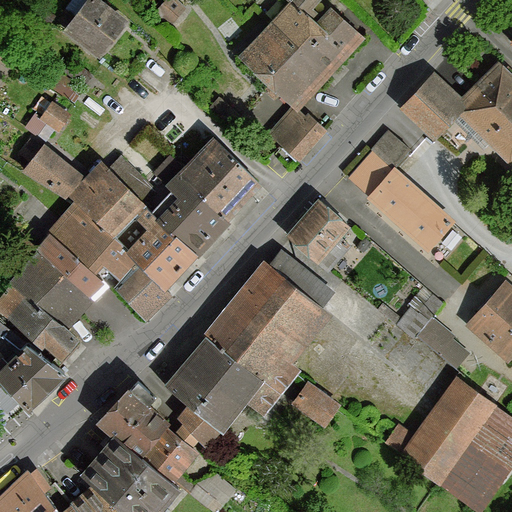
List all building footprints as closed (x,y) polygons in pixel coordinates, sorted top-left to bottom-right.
[(124,22),(96,0),(93,0),(70,31),(100,53),(124,22)] [(317,0),(290,0),(293,2),(273,23),(241,58),(294,106),(343,50),(349,55),(364,38),(334,10),(320,25),(314,21),(319,15),(312,7),(317,0)] [(94,76),(74,60),(66,70),(86,86),(94,76)] [(511,76),(504,69),(483,89),(511,117),(511,76)] [(84,89),(59,72),(52,84),(76,101),(84,89)] [(437,138),(462,110),(467,105),(434,74),(403,107),(431,132),(437,138)] [(467,105),(462,110),(511,159),(511,117),(483,89),(467,105)] [(67,113),(54,103),(44,117),(58,127),(67,113)] [(282,145),(308,116),(294,106),(270,133),(282,145)] [(325,132),(308,116),(282,145),(301,161),(325,132)] [(375,152),(392,166),(409,148),(392,131),(375,152)] [(32,161),(41,149),(31,140),(21,152),(32,161)] [(217,140),(182,176),(226,218),(259,182),(217,140)] [(25,169),(67,196),(69,193),(82,177),(44,146),(41,149),(32,161),(25,169)] [(389,178),(395,170),(392,166),(375,152),(368,159),(389,178)] [(121,157),(110,169),(143,201),(155,190),(121,157)] [(389,178),(368,159),(351,178),(372,197),(389,178)] [(163,177),(173,186),(182,176),(172,167),(163,177)] [(138,218),(149,206),(143,201),(110,169),(93,186),(80,204),(100,221),(118,238),(138,218)] [(395,170),(389,178),(372,197),(429,248),(453,222),(395,170)] [(185,198),(164,221),(194,253),(226,218),(182,176),(173,186),(185,198)] [(93,186),(82,177),(69,193),(80,204),(93,186)] [(348,224),(322,201),(290,236),(317,260),(330,245),(339,234),(348,224)] [(80,204),(65,222),(88,241),(100,221),(80,204)] [(153,231),(132,251),(139,260),(165,285),(194,253),(164,221),(149,206),(138,218),(153,231)] [(138,218),(118,238),(132,251),(153,231),(138,218)] [(118,238),(100,221),(88,241),(106,260),(123,279),(139,260),(132,251),(118,238)] [(65,222),(53,237),(94,274),(106,260),(88,241),(65,222)] [(349,243),(339,234),(330,245),(340,253),(349,243)] [(45,236),(37,246),(41,249),(88,292),(102,281),(94,274),(53,237),(50,241),(45,236)] [(13,280),(41,249),(37,246),(27,237),(1,268),(13,280)] [(327,268),(340,253),(330,245),(317,260),(327,268)] [(11,282),(14,285),(59,322),(72,307),(77,311),(91,295),(88,292),(41,249),(13,280),(11,282)] [(165,285),(139,260),(123,279),(116,286),(146,318),(172,293),(165,285)] [(254,285),(306,327),(326,303),(274,260),(254,285)] [(14,285),(0,302),(0,306),(33,336),(36,333),(67,360),(82,343),(59,322),(14,285)] [(306,327),(254,285),(169,387),(191,405),(221,429),(245,398),(264,412),(295,372),(280,361),(306,327)] [(511,356),(511,295),(503,288),(472,322),(511,357),(511,356)] [(418,335),(430,321),(444,303),(433,293),(427,301),(419,295),(396,322),(416,338),(418,335)] [(10,328),(0,320),(0,337),(2,335),(10,328)] [(430,321),(418,335),(440,353),(451,339),(430,321)] [(2,335),(21,356),(32,345),(10,328),(2,335)] [(66,372),(32,345),(21,356),(11,365),(1,376),(25,402),(29,406),(66,372)] [(0,375),(1,376),(11,365),(4,358),(0,362),(0,375)] [(0,405),(10,416),(25,402),(1,376),(0,375),(0,405)] [(511,463),(511,418),(453,377),(400,448),(479,509),(511,463)] [(144,454),(164,430),(169,424),(148,405),(157,396),(140,381),(102,421),(119,434),(144,454)] [(339,405),(310,384),(296,403),(325,423),(339,405)] [(221,429),(191,405),(179,416),(186,423),(198,437),(206,444),(221,429)] [(186,423),(174,438),(188,450),(198,437),(186,423)] [(174,438),(164,430),(144,454),(174,479),(180,472),(194,455),(188,450),(174,438)] [(157,511),(181,485),(174,479),(144,454),(119,434),(82,476),(97,489),(123,511),(157,511)] [(196,485),(180,472),(174,479),(181,485),(190,492),(196,485)] [(0,511),(48,511),(56,505),(31,473),(0,501),(0,511)] [(123,511),(97,489),(75,508),(77,511),(123,511)]
